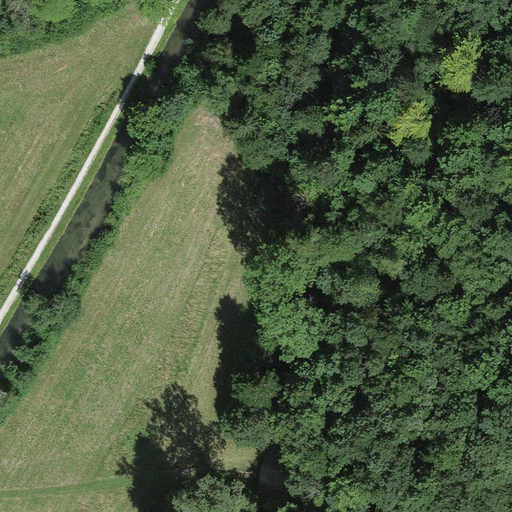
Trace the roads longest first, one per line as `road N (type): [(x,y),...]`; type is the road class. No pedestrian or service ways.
road 1 (track): [(267,471),(327,276),(333,77),(344,0)]
road 2 (track): [(267,471),(213,466),(0,491)]
